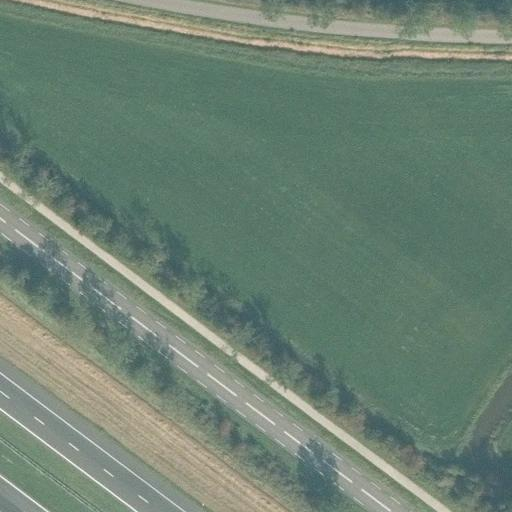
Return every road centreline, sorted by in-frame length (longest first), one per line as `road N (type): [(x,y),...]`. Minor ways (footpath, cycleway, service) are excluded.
road 1 (tertiary): [(389,511),(0,220)]
road 2 (unclassified): [(511,39),(318,28),(134,0)]
road 3 (motorway): [(151,511),(0,397)]
